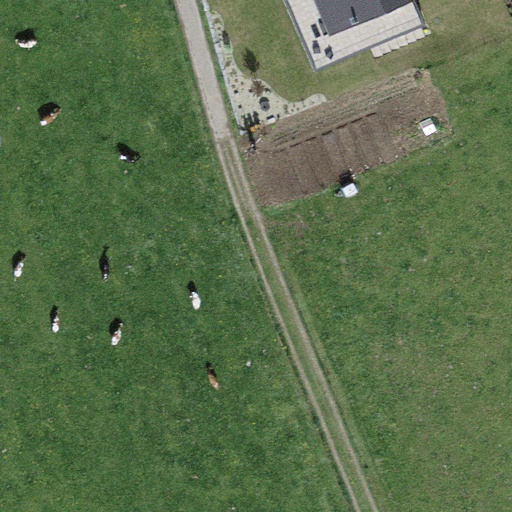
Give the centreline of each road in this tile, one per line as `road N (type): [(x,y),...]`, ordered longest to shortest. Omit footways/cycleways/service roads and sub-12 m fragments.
road 1 (track): [(242,178),(280,310),(363,511)]
road 2 (residential): [(182,0),(242,178)]
